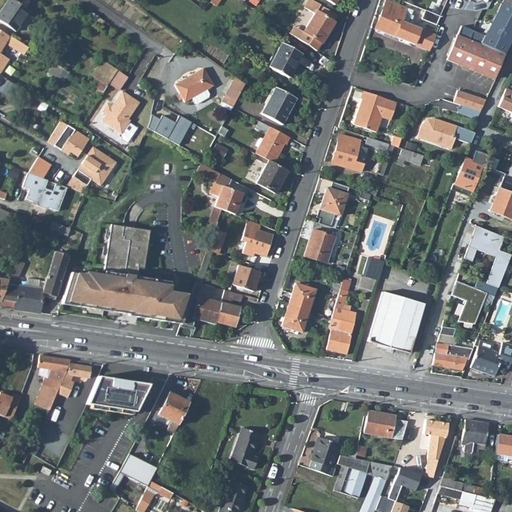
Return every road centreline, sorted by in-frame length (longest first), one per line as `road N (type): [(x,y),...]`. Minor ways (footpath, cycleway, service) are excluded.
road 1 (residential): [(368,0),(245,365)]
road 2 (secondary): [(245,365),(0,329)]
road 3 (unknown): [(486,170),(412,390)]
road 4 (secondary): [(511,406),(316,375)]
road 5 (residential): [(316,375),(264,511)]
